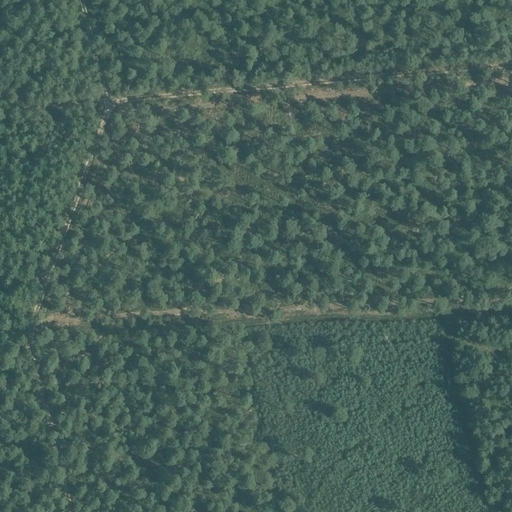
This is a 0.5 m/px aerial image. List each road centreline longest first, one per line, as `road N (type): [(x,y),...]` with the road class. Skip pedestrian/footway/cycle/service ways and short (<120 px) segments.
road 1 (track): [(81,0),(105,112),(28,341),(67,511)]
road 2 (track): [(0,111),(511,64)]
